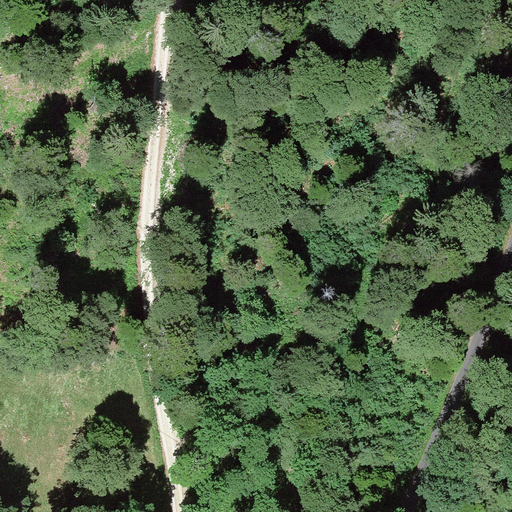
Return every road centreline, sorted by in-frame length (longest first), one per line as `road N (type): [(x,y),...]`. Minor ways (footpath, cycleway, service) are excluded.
road 1 (track): [(168,0),(150,277),(180,511)]
road 2 (unclassified): [(400,511),(511,257)]
